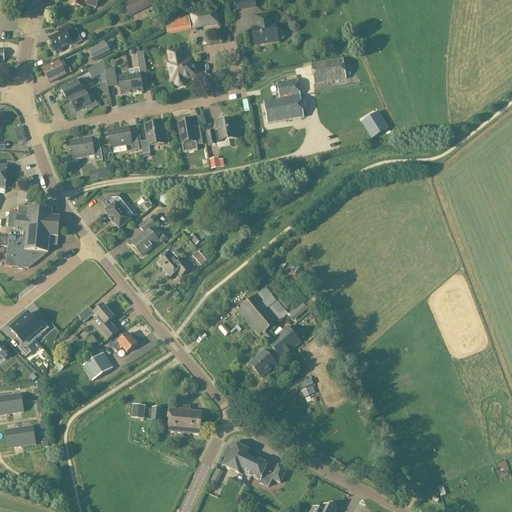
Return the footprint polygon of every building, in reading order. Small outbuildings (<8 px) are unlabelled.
[(70,0),(69,5),(83,10),(84,6),(96,10),(98,4),(99,0),(70,0)] [(149,0),(134,0),(130,3),(136,14),(153,6),(149,0)] [(157,0),(162,9),(178,0),(157,0)] [(254,0),(246,0),(248,11),(256,9),(254,0)] [(217,10),(202,13),(205,28),(220,26),(217,10)] [(255,28),(251,29),(254,48),(279,43),(279,41),(283,40),(284,39),(283,32),(281,30),(277,31),(276,25),(273,25),(271,14),(253,17),(255,28)] [(190,16),(167,21),(170,34),(193,29),(190,16)] [(60,35),(49,41),(52,47),(50,49),(52,54),(55,53),(70,46),(72,49),(83,43),(75,27),(71,29),(68,24),(57,30),(60,35)] [(95,50),(89,53),(94,63),(117,52),(112,42),(106,44),(104,42),(99,44),(99,45),(94,48),(95,50)] [(180,50),(168,53),(173,82),(174,82),(175,84),(176,86),(178,87),(181,87),(183,85),(183,82),(183,80),(196,78),(192,60),(182,62),(180,50)] [(137,54),(136,54),(139,70),(139,74),(146,73),(147,73),(144,53),(140,54),(137,54)] [(343,60),(311,66),(314,86),(331,83),(332,88),(346,85),(345,81),(346,81),(343,60)] [(59,63),(43,72),(49,85),(66,76),(71,74),(68,67),(63,70),(59,63)] [(102,63),(87,71),(92,80),(101,76),(104,76),(102,63)] [(103,63),(102,63),(104,76),(106,76),(107,84),(106,85),(107,96),(109,96),(108,88),(117,87),(115,70),(105,72),(103,63)] [(130,77),(129,77),(131,95),(142,93),(142,88),(140,76),(130,77)] [(129,77),(118,79),(121,97),(131,95),(129,77)] [(77,83),(61,91),(67,102),(69,101),(83,95),(82,94),(88,91),(82,80),(77,83)] [(280,102),(264,104),(268,125),(303,119),(297,82),(277,85),(280,102)] [(83,95),(69,101),(75,113),(84,108),(95,102),(92,97),(87,99),(85,94),(83,95)] [(117,106),(115,95),(109,96),(111,107),(117,106)] [(378,113),(361,124),(372,141),(389,130),(378,113)] [(191,121),(177,124),(181,146),(182,146),(195,144),(196,147),(202,146),(199,128),(193,129),(191,121)] [(213,132),(206,134),(208,147),(215,146),(220,145),(225,144),(227,142),(236,140),(233,121),(216,124),(217,133),(213,133),(213,132)] [(146,142),(140,143),(142,155),(149,154),(148,147),(164,144),(160,123),(144,126),(146,142)] [(339,133),(344,148),(367,142),(363,127),(339,133)] [(20,128),(14,130),(18,144),(24,142),(20,128)] [(128,129),(108,132),(111,149),(131,146),(132,152),(139,150),(137,138),(130,139),(128,129)] [(91,139),(70,143),(73,160),(93,157),(95,163),(102,162),(100,149),(93,150),(91,139)] [(108,168),(90,171),(92,182),(110,178),(108,168)] [(110,197),(102,204),(108,211),(104,214),(118,231),(129,222),(136,216),(134,213),(127,219),(118,209),(125,203),(122,199),(120,196),(110,197)] [(238,202),(219,219),(226,227),(245,211),(238,202)] [(0,247),(7,248),(5,268),(28,270),(47,255),(48,255),(48,247),(57,247),(59,219),(53,211),(48,211),(42,210),(32,209),(18,208),(18,214),(16,230),(16,233),(9,232),(8,239),(0,238),(0,247)] [(144,234),(131,244),(142,257),(158,243),(160,246),(167,240),(163,236),(157,241),(149,233),(156,227),(149,219),(139,228),(144,234)] [(205,225),(200,230),(208,240),(219,231),(215,226),(210,230),(205,225)] [(195,235),(189,239),(195,247),(201,242),(195,235)] [(203,266),(209,262),(201,251),(195,256),(203,266)] [(163,260),(158,264),(170,279),(176,273),(181,279),(191,270),(183,260),(178,264),(170,254),(168,256),(166,252),(161,257),(163,260)] [(289,286),(302,285),(301,267),(288,268),(289,286)] [(268,288),(260,294),(266,301),(274,295),(268,288)] [(258,295),(237,312),(259,339),(261,338),(267,345),(269,348),(265,352),(257,359),(249,365),(250,367),(250,369),(252,372),(255,372),(261,379),(266,374),(271,370),(276,366),(275,365),(280,360),(281,362),(286,358),(282,353),(273,342),(276,340),(275,338),(269,331),(280,322),(269,309),(265,312),(260,305),(264,303),(258,295)] [(279,319),(288,313),(275,295),(266,302),(279,319)] [(289,315),(287,316),(293,323),(308,310),(302,304),(289,315)] [(94,315),(91,317),(92,318),(95,322),(92,325),(107,343),(119,333),(110,323),(114,319),(103,307),(94,315)] [(28,315),(19,323),(35,341),(49,330),(41,321),(37,325),(28,315)] [(19,323),(10,331),(23,345),(18,349),(26,358),(31,354),(27,349),(35,341),(19,323)] [(276,340),(273,342),(282,353),(286,358),(301,344),(287,328),(275,338),(276,340)] [(118,344),(112,349),(117,354),(122,350),(127,355),(137,346),(128,335),(118,344)] [(92,337),(85,344),(89,349),(97,343),(92,337)] [(0,355),(5,361),(10,356),(0,343),(0,355)] [(104,355),(84,367),(93,383),(114,370),(104,355)] [(64,356),(53,365),(60,373),(70,364),(64,356)] [(306,390),(302,392),(306,399),(310,397),(309,397),(316,393),(313,387),(306,390)] [(21,396),(0,398),(0,417),(24,414),(21,396)] [(133,407),(132,420),(144,421),(145,420),(145,418),(145,409),(146,408),(133,407)] [(170,410),(168,433),(200,436),(202,413),(190,412),(191,408),(180,407),(180,411),(170,410)] [(152,421),(151,426),(159,427),(161,410),(153,409),(152,421)] [(33,428),(5,432),(7,450),(36,446),(33,428)] [(230,452),(222,468),(241,476),(242,473),(253,478),(259,481),(259,485),(268,489),(272,480),(281,484),(287,470),(278,466),(273,475),(266,472),(265,471),(269,464),(251,455),(252,453),(233,444),(230,452)] [(212,480),(218,483),(223,472),(216,469),(212,480)]
